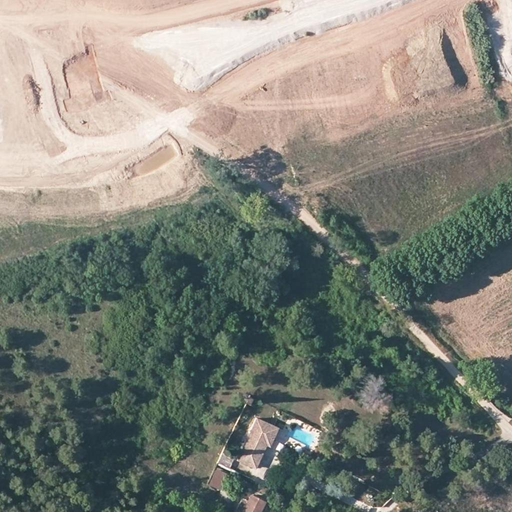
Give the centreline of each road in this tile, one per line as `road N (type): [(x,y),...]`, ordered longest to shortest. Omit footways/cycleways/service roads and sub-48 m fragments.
road 1 (track): [(51,0),(71,34),(98,124),(124,138),(173,125),(381,283)]
road 2 (primary): [(372,0),(0,86)]
road 3 (unclassified): [(511,424),(381,283),(511,214)]
road 4 (track): [(511,435),(390,511)]
